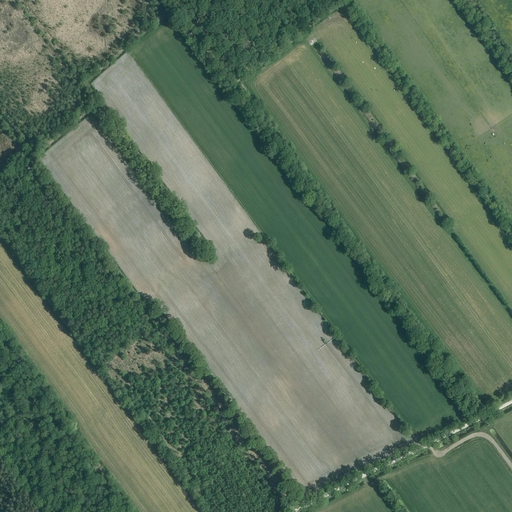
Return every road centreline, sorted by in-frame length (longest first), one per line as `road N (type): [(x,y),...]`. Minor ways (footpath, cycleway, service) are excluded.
road 1 (track): [(345,0),(511,230)]
road 2 (track): [(293,511),(511,400)]
